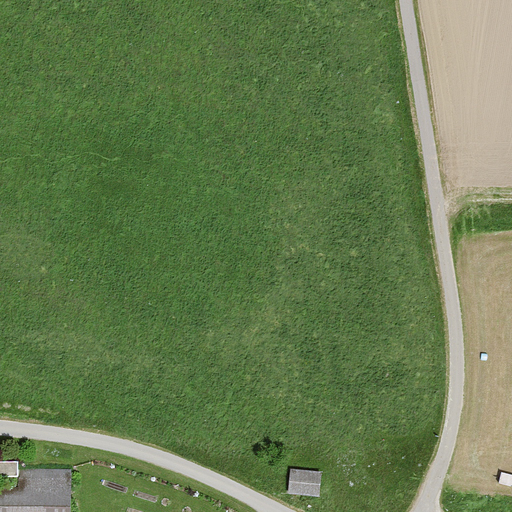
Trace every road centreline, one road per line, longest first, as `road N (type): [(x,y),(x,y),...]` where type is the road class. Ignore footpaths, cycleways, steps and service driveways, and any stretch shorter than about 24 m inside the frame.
road 1 (unclassified): [(405,0),(457,368),(452,421),(421,511)]
road 2 (unclassified): [(278,511),(182,466),(81,438),(0,429)]
